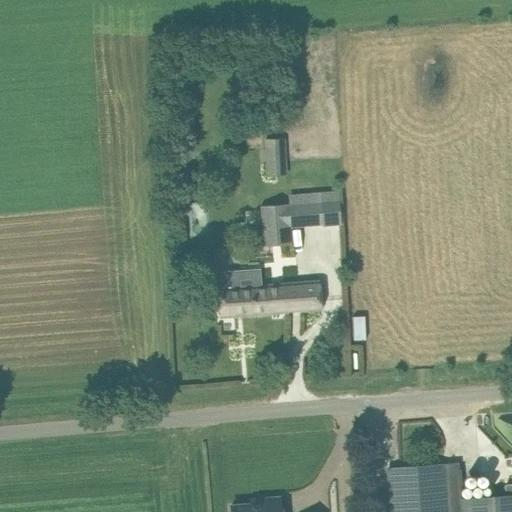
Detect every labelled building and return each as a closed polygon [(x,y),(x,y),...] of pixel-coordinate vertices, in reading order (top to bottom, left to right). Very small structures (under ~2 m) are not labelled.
[(266,175),(287,175),(286,138),(264,138),(266,175)] [(207,201),(188,201),(189,232),(208,232),(207,201)] [(321,202),(260,206),(263,246),(291,243),(290,226),(322,224),(321,202)] [(218,289),(219,297),(220,317),(320,310),(318,282),(218,289)] [(458,462),(388,468),(388,474),(391,511),(511,511),(511,497),(461,502),(458,462)] [(230,506),(230,511),(280,511),(280,498),(264,499),(264,504),(230,506)]
